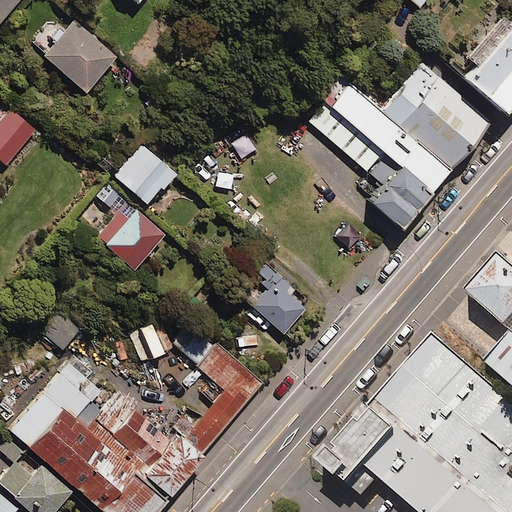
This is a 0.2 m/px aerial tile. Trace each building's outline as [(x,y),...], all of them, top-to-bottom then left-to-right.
[(0,0),(0,20),(18,0),(0,0)] [(511,98),(511,17),(462,76),(502,110),(511,98)] [(115,57),(73,21),(42,57),(84,93),(115,57)] [(492,121),(424,63),(382,112),(450,170),(492,121)] [(431,192),(450,170),(382,112),(351,85),(331,107),(384,151),(402,168),(431,192)] [(368,170),(384,151),(331,107),(324,101),(309,119),(368,170)] [(33,130),(10,110),(0,120),(0,162),(3,165),(33,130)] [(172,174),(141,146),(112,177),(143,205),(172,174)] [(401,226),(431,192),(402,168),(373,202),(401,226)] [(163,238),(122,196),(106,183),(96,195),(108,205),(87,227),(131,271),(163,238)] [(511,342),(511,279),(492,262),(461,298),(511,342)] [(293,290),(264,263),(255,273),(264,282),(246,301),(281,334),(304,310),(288,295),(293,290)] [(79,329),(60,312),(41,333),(60,350),(79,329)] [(213,345),(189,322),(171,342),(195,364),(213,345)] [(162,326),(152,329),(150,324),(128,330),(138,362),(159,355),(158,352),(168,349),(162,326)] [(261,360),(229,332),(198,368),(224,391),(184,438),(201,452),(261,381),(250,372),(261,360)] [(511,511),(511,399),(439,336),(322,471),(367,510),(384,491),(408,511),(511,511)] [(511,343),(486,373),(511,395),(511,343)] [(128,474),(63,413),(28,449),(93,511),(128,474)] [(138,476),(161,498),(201,456),(178,435),(138,476)] [(30,477),(13,463),(0,478),(0,488),(27,511),(52,511),(69,492),(39,467),(30,477)] [(130,476),(96,510),(98,511),(156,511),(162,507),(130,476)] [(0,511),(11,511),(16,507),(0,494),(0,511)]
